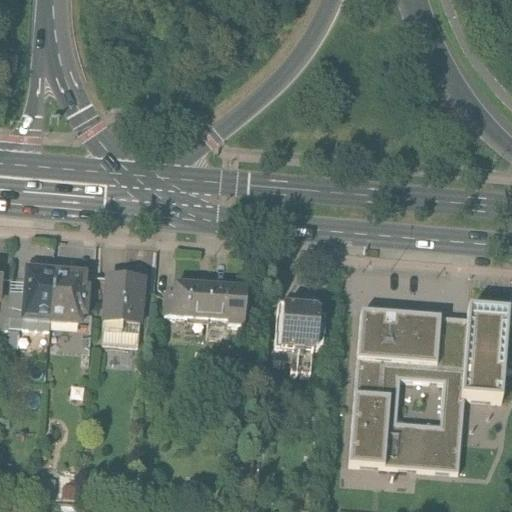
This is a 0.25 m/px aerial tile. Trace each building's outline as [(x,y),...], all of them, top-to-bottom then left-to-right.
[(51,333),(56,277),(26,274),(24,288),(22,325),(21,331),(51,333)] [(88,280),(56,277),(51,333),(83,335),(84,325),(89,325),(91,294),(87,294),(88,280)] [(11,285),(3,284),(1,313),(0,312),(0,334),(7,335),(8,324),(11,287),(11,285)] [(147,287),(106,284),(103,331),(139,335),(143,334),(147,287)] [(11,287),(8,324),(22,325),(24,288),(11,287)] [(211,293),(175,290),(174,300),(166,300),(164,327),(173,327),(207,330),(211,293)] [(211,293),(207,330),(230,332),(229,336),(245,337),(248,296),(211,293)] [(311,314),(276,311),(272,357),(306,359),(315,351),(317,325),(311,314)] [(466,401),(469,402),(507,405),(509,374),(511,374),(511,314),(473,312),(472,323),(466,401)] [(366,314),(362,363),(442,369),(446,320),(431,319),(366,314)] [(442,369),(362,363),(359,398),(394,400),(388,468),(463,474),(469,402),(466,401),(472,323),(446,320),(442,369)] [(139,335),(104,332),(102,351),(137,354),(139,335)] [(394,400),(359,398),(353,465),(388,468),(394,400)] [(16,470),(1,469),(0,483),(0,484),(15,486),(16,470)] [(57,485),(40,484),(39,500),(56,501),(57,485)] [(288,487),(278,510),(281,511),(295,511),(303,494),(288,487)] [(75,490),(63,489),(62,503),(74,504),(75,490)] [(140,497),(138,511),(154,511),(155,498),(140,497)]
